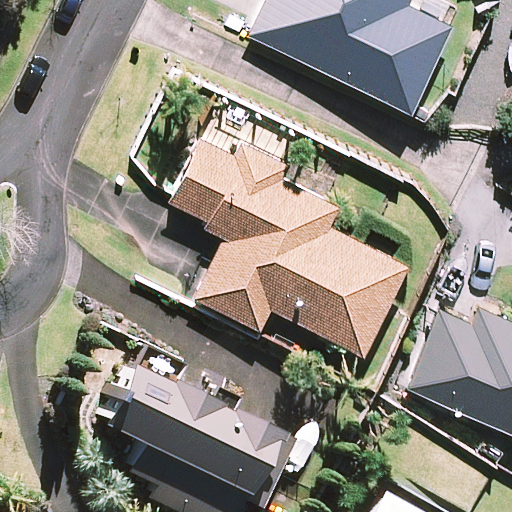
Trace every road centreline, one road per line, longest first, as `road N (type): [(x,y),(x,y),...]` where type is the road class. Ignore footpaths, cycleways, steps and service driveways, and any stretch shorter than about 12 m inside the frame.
road 1 (residential): [(0,316),(32,297),(44,265),(35,135)]
road 2 (residential): [(35,135),(97,0)]
